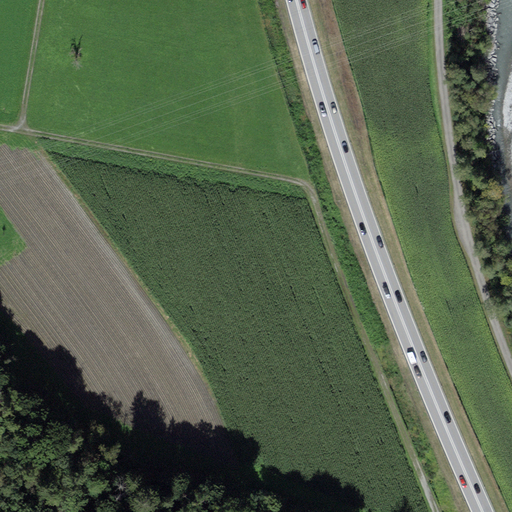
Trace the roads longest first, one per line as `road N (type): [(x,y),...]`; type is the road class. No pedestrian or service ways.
road 1 (track): [(435,511),(300,183),(20,126)]
road 2 (trunk): [(296,0),(372,241),(482,511)]
road 3 (unclassified): [(511,360),(463,220),(438,0)]
road 4 (track): [(0,122),(20,126),(42,0)]
